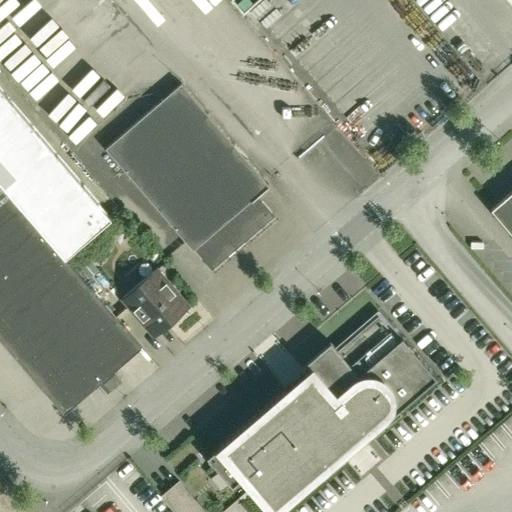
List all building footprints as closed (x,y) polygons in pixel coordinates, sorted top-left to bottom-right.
[(329,74),(368,37),(358,26),(318,63),(329,74)] [(45,81),(29,89),(35,99),(50,90),(45,81)] [(212,270),(275,216),(257,195),(269,185),(181,82),(105,147),(193,250),(194,249),(212,270)] [(0,91),(0,182),(65,258),(110,218),(0,91)] [(0,337),(16,356),(64,412),(141,346),(65,258),(0,182),(0,337)] [(511,191),(491,209),(511,233),(511,191)] [(123,299),(153,333),(155,335),(188,307),(157,270),(123,299)] [(364,440),(397,412),(437,376),(402,336),(399,339),(380,317),(340,353),(335,348),(331,342),(301,368),(310,378),(305,383),(298,375),(290,383),(296,389),(290,394),(285,388),(207,457),(232,486),(246,474),(258,488),(255,491),(273,511),(279,511),(344,457),(338,451),(344,446),(350,452),(358,445),(353,438),(358,433),(364,440)] [(111,391),(122,382),(115,374),(104,384),(111,391)] [(170,488),(160,496),(174,511),(206,511),(196,500),(187,508),(170,488)]
